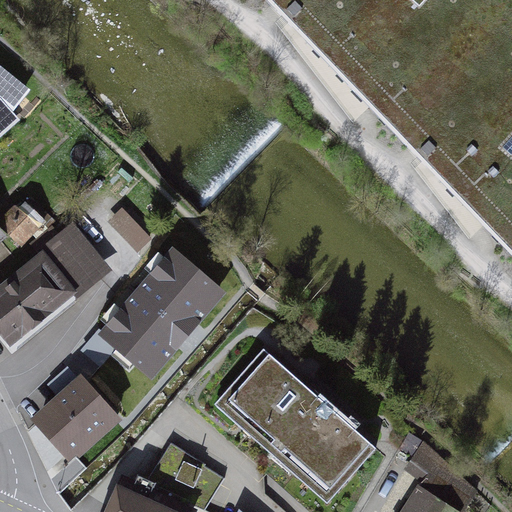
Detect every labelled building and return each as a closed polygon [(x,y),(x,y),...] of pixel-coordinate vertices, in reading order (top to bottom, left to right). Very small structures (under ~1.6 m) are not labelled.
[(380,61),(321,0),(265,0),(301,37),(351,89),(380,61)] [(511,0),(321,0),(380,61),(511,197),(511,0)] [(511,197),(380,61),(351,89),(435,176),(485,228),(511,201),(511,197)] [(23,92),(0,73),(0,97),(11,107),(23,92)] [(511,201),(485,228),(511,255),(511,201)] [(39,220),(24,204),(1,227),(16,243),(39,220)] [(137,250),(149,238),(125,213),(113,225),(137,250)] [(60,239),(52,228),(31,244),(43,259),(0,293),(0,326),(10,338),(46,309),(50,313),(60,305),(56,301),(69,290),(73,295),(95,277),(63,237),(60,239)] [(174,253),(106,332),(153,371),(220,292),(174,253)] [(263,349),(214,404),(327,503),(375,448),(263,349)] [(81,379),(37,419),(71,456),(76,452),(79,455),(118,420),(81,379)] [(185,511),(190,503),(205,509),(224,478),(170,442),(148,479),(138,474),(131,489),(126,487),(114,511),(185,511)] [(425,444),(409,468),(425,479),(403,511),(460,511),(475,491),(425,444)]
